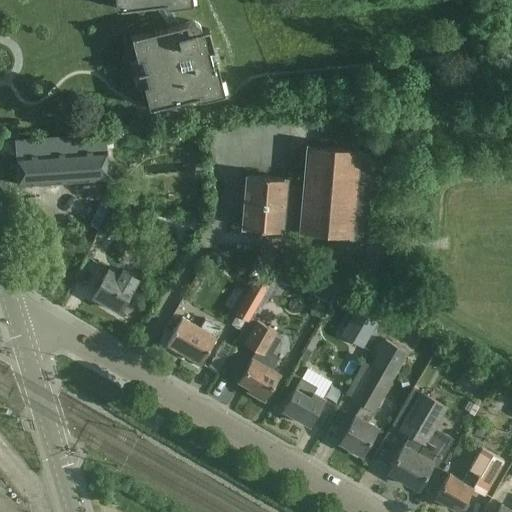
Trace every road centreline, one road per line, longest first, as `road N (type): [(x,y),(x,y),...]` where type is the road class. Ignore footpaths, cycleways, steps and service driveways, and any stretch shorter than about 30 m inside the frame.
road 1 (tertiary): [(10,306),(369,511)]
road 2 (tertiary): [(73,511),(10,306)]
